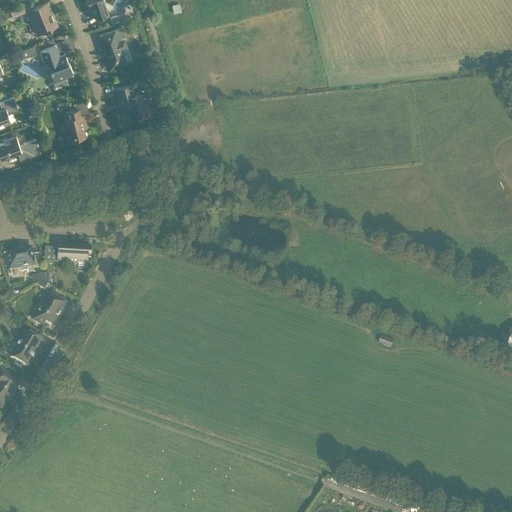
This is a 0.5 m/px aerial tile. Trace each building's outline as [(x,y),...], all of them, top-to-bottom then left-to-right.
[(87,0),(89,6),(91,5),(96,19),(109,14),(104,1),(104,0),(87,0)] [(51,32),(49,29),(51,28),(51,27),(57,25),(47,1),(28,9),(37,33),(41,31),(42,35),(51,32)] [(176,12),(184,10),(183,2),(175,4),(176,12)] [(116,15),(109,17),(111,23),(118,21),(134,15),(130,4),(124,6),(125,9),(124,12),(116,15)] [(13,17),(26,12),(23,5),(10,11),(13,17)] [(121,39),(121,37),(125,35),(122,27),(99,34),(106,52),(104,52),(110,68),(126,63),(121,48),(127,46),(124,38),(121,39)] [(34,45),(19,51),(22,58),(36,52),(34,46),(34,45)] [(49,68),(54,81),(52,81),(54,88),(67,84),(68,84),(67,81),(66,77),(65,75),(73,72),(69,62),(68,63),(65,53),(59,55),(55,45),(40,50),(44,61),(43,61),(45,69),(49,68)] [(147,80),(153,78),(151,68),(144,70),(147,80)] [(133,83),(115,88),(119,103),(126,101),(127,106),(125,107),(129,120),(141,116),(141,115),(147,113),(143,101),(141,93),(145,92),(141,80),(133,83)] [(0,127),(4,126),(4,125),(11,122),(7,111),(17,108),(13,96),(0,100),(0,104),(2,108),(0,109),(0,127)] [(78,108),(63,111),(66,124),(68,123),(71,134),(65,136),(67,142),(76,140),(76,138),(85,136),(84,128),(87,127),(84,113),(79,115),(78,108)] [(19,144),(16,136),(8,139),(8,137),(3,139),(4,142),(0,143),(0,158),(17,153),(20,160),(40,152),(35,138),(19,144)] [(90,257),(91,248),(78,247),(78,249),(57,248),(56,264),(77,266),(77,269),(86,270),(87,257),(90,257)] [(34,273),(31,251),(18,254),(18,252),(3,254),(3,255),(5,254),(7,262),(8,262),(10,275),(11,275),(10,270),(17,269),(17,270),(19,271),(20,272),(21,272),(23,272),(34,273),(35,273),(34,273)] [(44,291),(47,286),(41,282),(35,286),(44,291)] [(52,328),(66,304),(51,296),(46,305),(43,303),(38,312),(40,313),(34,322),(43,327),(45,324),(52,328)] [(27,369),(42,343),(23,332),(16,344),(18,345),(10,359),(15,362),(14,364),(20,368),(21,365),(27,369)] [(0,409),(1,410),(19,384),(0,370),(0,409)]
